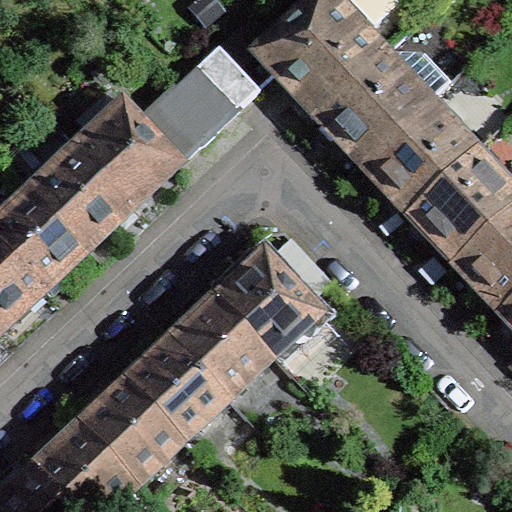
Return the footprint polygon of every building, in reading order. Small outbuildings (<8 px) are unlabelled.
[(270,71),(317,121),(386,56),(367,35),(388,15),(374,0),(313,0),(255,55),(270,71)] [(219,48),(196,69),(237,113),(260,92),(219,48)] [(403,74),(386,56),(317,121),(328,133),(362,169),(431,104),(449,87),(421,58),(403,74)] [(204,146),(237,113),(196,69),(139,122),(123,104),(75,148),(134,211),(146,199),(201,147),(204,146)] [(372,180),(407,217),(477,152),(431,104),(362,169),(372,180)] [(75,148),(30,191),(89,253),(98,244),(134,211),(75,148)] [(418,228),(453,266),(511,210),(511,189),(477,152),(407,217),(418,228)] [(30,191),(0,219),(0,249),(43,295),(55,285),(89,253),(30,191)] [(511,301),(511,210),(453,266),(463,277),(498,314),(511,301)] [(0,336),(8,328),(43,295),(0,249),(0,336)] [(322,316),(263,254),(227,287),(216,298),(275,360),(322,316)] [(181,331),(171,340),(229,403),(275,360),(216,298),(181,331)] [(508,325),(511,328),(511,301),(498,314),(508,325)] [(184,445),(229,403),(171,340),(144,365),(126,383),(184,445)] [(184,445),(126,383),(94,413),(80,426),(138,488),(184,445)] [(46,458),(34,469),(74,511),(113,511),(138,488),(80,426),(46,458)] [(74,511),(34,469),(1,500),(0,500),(0,511),(74,511)]
